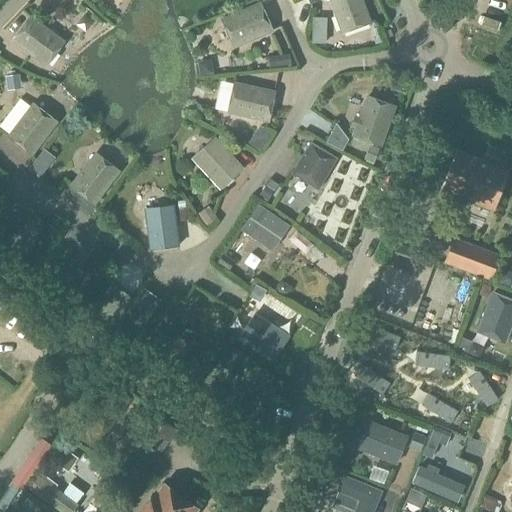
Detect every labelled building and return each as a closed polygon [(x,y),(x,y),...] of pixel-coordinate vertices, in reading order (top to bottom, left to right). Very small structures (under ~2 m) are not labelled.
[(332,0),(343,31),(370,21),(362,0),(332,0)] [(234,48),(273,31),(260,2),(221,19),(234,48)] [(46,63),(64,40),(31,16),(14,39),(46,63)] [(268,123),(275,92),(234,83),(227,113),(268,123)] [(212,123),(225,126),(229,97),(217,95),(212,123)] [(381,147),(396,106),(366,96),(352,136),(381,147)] [(32,156),(57,123),(32,104),(7,137),(32,156)] [(220,190),(243,169),(214,138),(192,159),(220,190)] [(310,144),(293,174),(317,188),(335,159),(310,144)] [(244,160),(255,166),(263,153),(251,146),(244,160)] [(494,207),(508,170),(459,151),(445,188),(494,207)] [(94,202),(119,170),(96,152),(72,185),(94,202)] [(0,236),(6,240),(29,206),(5,190),(0,197),(0,236)] [(272,249),(289,224),(259,204),(242,229),(272,249)] [(174,206),(144,210),(149,250),(179,246),(174,206)] [(491,278),(500,255),(456,238),(447,261),(491,278)] [(92,255),(63,293),(77,304),(107,267),(92,255)] [(210,270),(201,283),(234,307),(244,295),(210,270)] [(478,330),(506,341),(511,324),(511,299),(493,292),(478,330)] [(254,314),(238,339),(272,361),(289,336),(254,314)] [(367,325),(362,339),(395,350),(400,337),(367,325)] [(190,343),(189,345),(179,339),(164,365),(183,377),(200,349),(190,343)] [(414,351),(412,365),(447,370),(449,356),(414,351)] [(361,364),(352,376),(381,395),(389,383),(361,364)] [(478,371),(466,379),(486,408),(498,400),(478,371)] [(96,452),(133,398),(111,383),(74,436),(96,452)] [(210,387),(199,402),(236,430),(248,415),(210,387)] [(427,394),(420,406),(450,424),(457,412),(427,394)] [(159,457),(174,437),(154,421),(138,441),(159,457)] [(396,463),(407,436),(370,421),(364,435),(374,438),(368,452),(396,463)] [(373,511),(382,491),(344,476),(338,491),(360,500),(355,511),(373,511)] [(69,484),(62,494),(44,480),(34,493),(60,511),(72,511),(77,505),(75,503),(82,493),(69,484)] [(193,511),(196,509),(164,486),(156,497),(154,495),(141,511),(193,511)]
